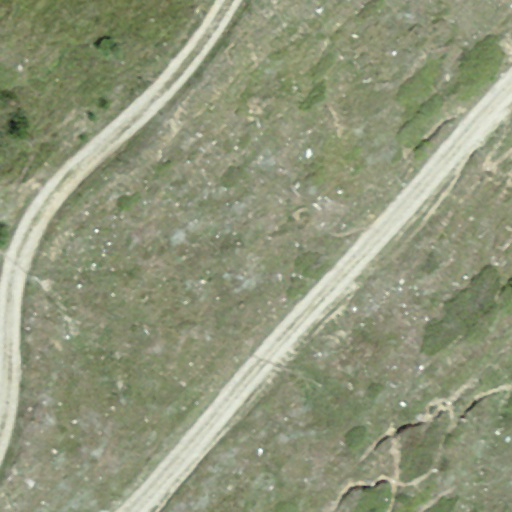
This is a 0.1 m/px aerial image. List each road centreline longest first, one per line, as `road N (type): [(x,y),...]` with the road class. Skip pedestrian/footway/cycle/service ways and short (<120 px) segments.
road 1 (track): [(511,88),(133,511)]
road 2 (track): [(0,432),(9,287),(32,220),(189,63),(230,0)]
